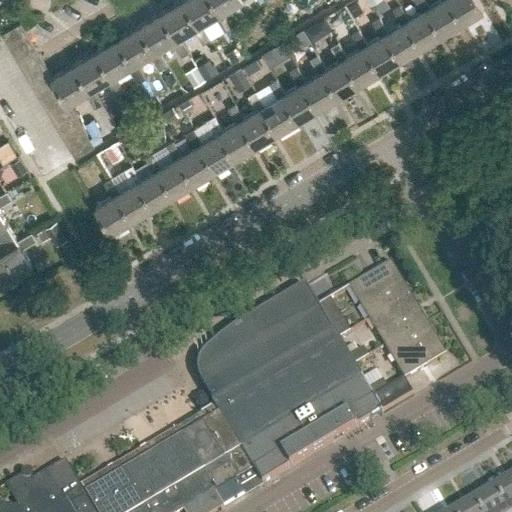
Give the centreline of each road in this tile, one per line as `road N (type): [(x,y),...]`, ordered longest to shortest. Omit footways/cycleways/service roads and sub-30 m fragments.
road 1 (unclassified): [(120,303),(393,140)]
road 2 (residential): [(242,511),(511,350)]
road 3 (residential): [(0,458),(158,362),(120,303)]
road 4 (residential): [(511,341),(393,140)]
road 5 (residential): [(370,511),(511,427)]
road 6 (unclassified): [(0,376),(120,303)]
road 7 (unclassified): [(393,140),(511,69)]
